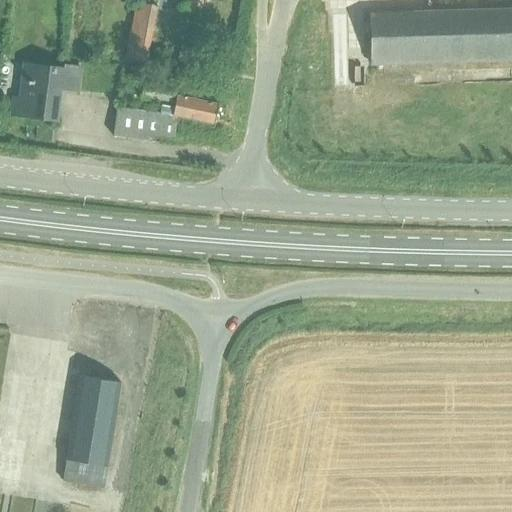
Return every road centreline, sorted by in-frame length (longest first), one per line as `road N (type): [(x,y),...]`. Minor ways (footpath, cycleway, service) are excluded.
road 1 (unclassified): [(223,322),(274,300),(335,289),(511,291)]
road 2 (primary): [(236,243),(511,251)]
road 3 (tertiary): [(245,200),(511,211)]
road 4 (tertiary): [(0,172),(245,200)]
road 5 (primary): [(236,243),(0,217)]
road 6 (unclassified): [(0,277),(149,295),(223,322)]
road 7 (unclassified): [(189,511),(223,322)]
